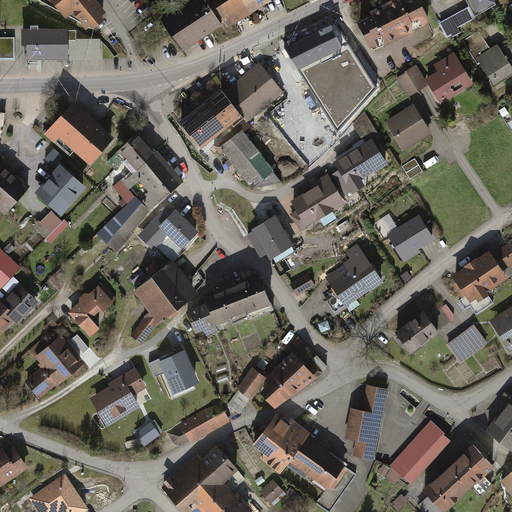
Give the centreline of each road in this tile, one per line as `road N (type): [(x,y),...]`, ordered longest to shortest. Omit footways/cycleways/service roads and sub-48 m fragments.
road 1 (residential): [(345,366),(295,322),(267,275),(220,236),(142,80)]
road 2 (residential): [(142,481),(234,424),(327,385),(345,366)]
road 3 (residential): [(345,366),(353,347),(511,216)]
road 4 (secondary): [(325,4),(209,60),(142,80)]
road 5 (residential): [(511,376),(454,411),(378,365),(345,366)]
road 6 (residential): [(142,481),(0,426)]
road 7 (secondary): [(142,80),(0,87)]
